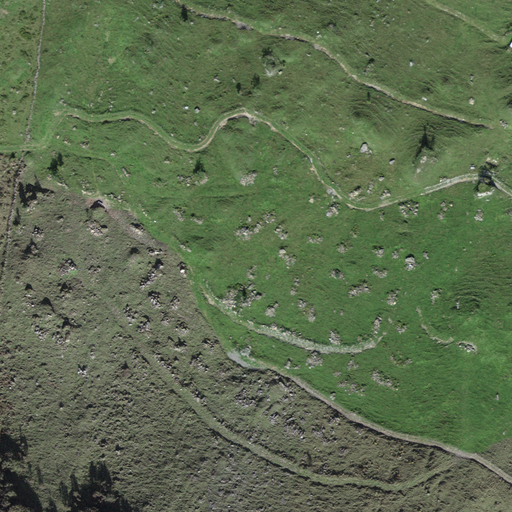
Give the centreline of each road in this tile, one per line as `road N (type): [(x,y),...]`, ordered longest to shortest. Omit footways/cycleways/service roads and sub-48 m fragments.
road 1 (track): [(511,481),(483,461),(370,427),(271,366),(234,356),(200,302),(184,257),(142,220),(105,158),(52,141),(49,127),(60,108),(105,119),(124,114),(199,146),(222,118),(242,112),(297,142),(344,200),(362,205),(473,174),(511,191)]
road 2 (track): [(107,304),(172,385),(229,435),(298,474),(388,487),(462,454)]
road 3 (track): [(511,130),(361,80),(297,34),(181,0)]
road 4 (track): [(193,276),(238,318),(313,346),(362,346),(384,331)]
